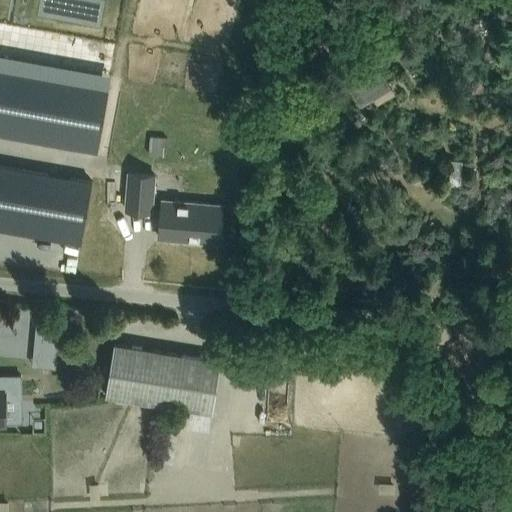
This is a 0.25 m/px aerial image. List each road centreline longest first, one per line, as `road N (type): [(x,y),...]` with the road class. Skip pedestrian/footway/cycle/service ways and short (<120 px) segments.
road 1 (unclassified): [(452,349),(0,296)]
road 2 (track): [(495,511),(452,349),(511,364)]
